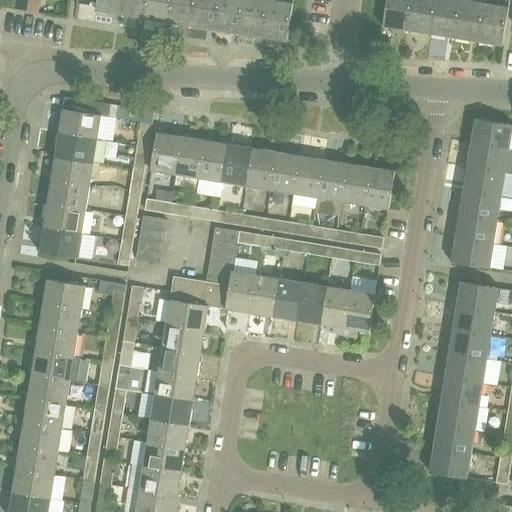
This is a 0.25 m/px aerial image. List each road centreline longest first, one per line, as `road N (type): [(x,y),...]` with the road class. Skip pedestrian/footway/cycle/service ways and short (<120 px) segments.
road 1 (residential): [(339,86),(45,78),(23,100),(0,241)]
road 2 (residential): [(400,380),(447,91)]
road 3 (residential): [(227,479),(380,503),(400,380)]
road 4 (residential): [(227,479),(247,356),(400,380)]
